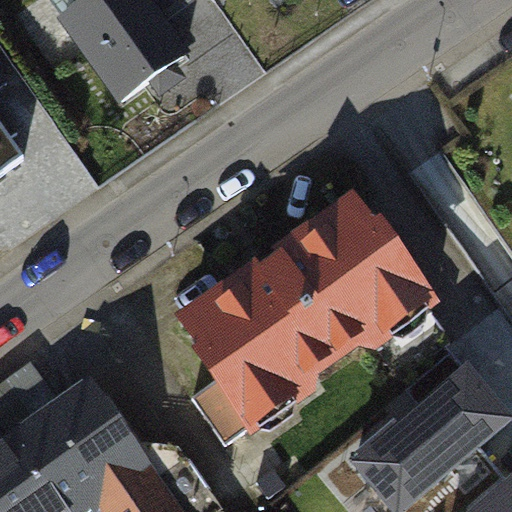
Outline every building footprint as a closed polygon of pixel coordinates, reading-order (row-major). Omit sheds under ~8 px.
[(158,0),(89,0),(62,20),(125,108),(198,56),(158,0)] [(0,127),(0,185),(27,168),(0,127)] [(360,207),(188,327),(225,381),(196,401),(228,447),(430,308),(360,207)] [(416,511),(511,433),(511,418),(472,370),(352,469),(387,511),(416,511)] [(178,511),(88,388),(0,452),(0,511),(82,511),(83,511),(178,511)] [(511,511),(511,477),(468,511),(511,511)]
